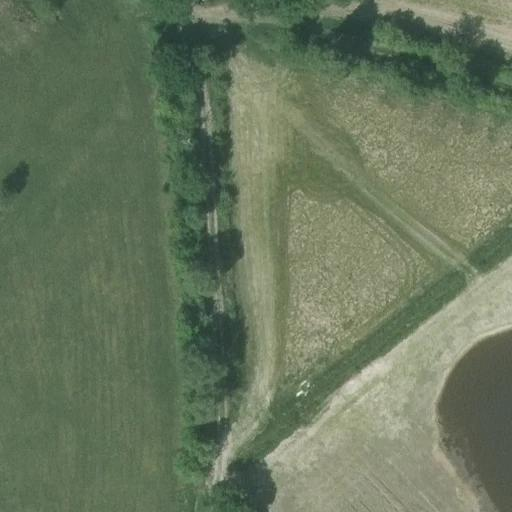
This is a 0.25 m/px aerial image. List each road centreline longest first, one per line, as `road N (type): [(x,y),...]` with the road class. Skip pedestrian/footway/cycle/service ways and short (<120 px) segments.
road 1 (track): [(204,29),(209,293),(200,511)]
road 2 (track): [(204,29),(298,36),(511,96)]
road 3 (track): [(151,0),(204,29),(285,0)]
